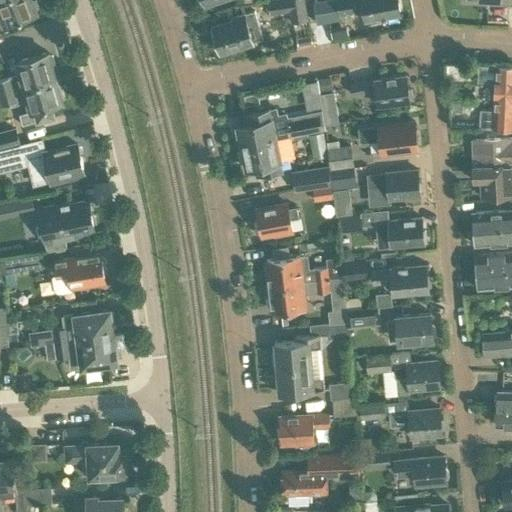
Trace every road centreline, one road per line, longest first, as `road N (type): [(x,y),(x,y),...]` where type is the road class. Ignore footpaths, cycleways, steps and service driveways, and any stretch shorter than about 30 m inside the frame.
road 1 (residential): [(480,511),(429,41)]
road 2 (residential): [(248,511),(223,229),(188,86)]
road 3 (residential): [(76,0),(143,238),(161,394)]
road 4 (residential): [(188,86),(323,54),(429,41)]
road 5 (residential): [(0,409),(161,394)]
